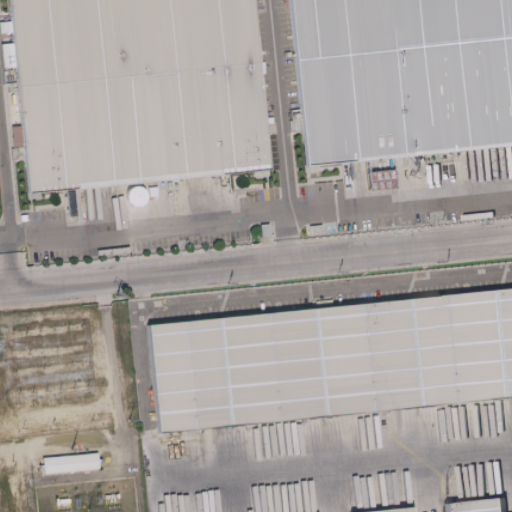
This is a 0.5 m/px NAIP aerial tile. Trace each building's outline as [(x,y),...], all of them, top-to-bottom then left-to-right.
[(12,0),(34,189),(59,187),(224,173),(274,169),(255,0),(12,0)] [(511,0),(279,0),(297,168),(345,163),(511,146),(511,0)] [(21,146),(22,158),(11,159),(10,148),(21,146)] [(259,224),(268,223),(269,236),(260,237),(259,224)] [(308,226),(320,224),(321,233),(309,234),(308,226)] [(511,282),(148,320),(159,431),(373,410),(511,394),(511,282)] [(47,457),(48,473),(103,470),(102,454),(47,457)] [(501,511),(500,499),(440,505),(440,511),(406,511),(407,507),(359,511),(358,511),(501,511)]
